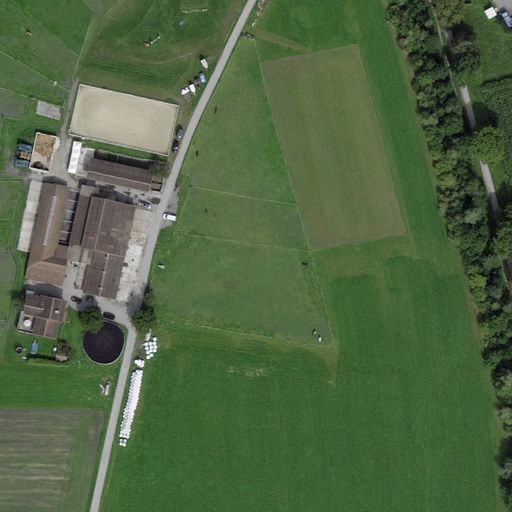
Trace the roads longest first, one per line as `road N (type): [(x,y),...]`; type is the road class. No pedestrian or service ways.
road 1 (track): [(253,0),(160,210),(94,511)]
road 2 (track): [(438,0),(511,267)]
